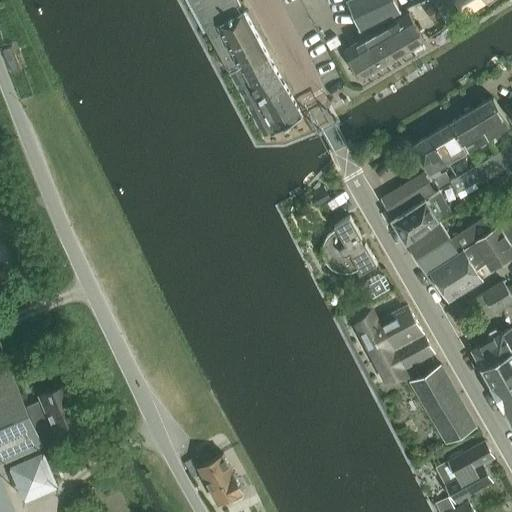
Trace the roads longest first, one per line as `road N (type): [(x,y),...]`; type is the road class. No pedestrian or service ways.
road 1 (unclassified): [(200,511),(88,286),(0,68)]
road 2 (tertiary): [(511,456),(352,172)]
road 3 (tertiary): [(352,172),(258,0)]
road 4 (residential): [(352,172),(511,72)]
